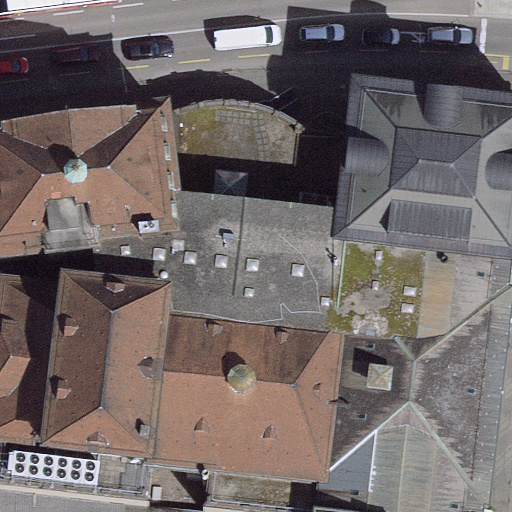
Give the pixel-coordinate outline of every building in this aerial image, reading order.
[(288,217),(339,222),(336,245),(502,265),(511,266),(511,259),(511,113),(463,108),(464,105),(444,102),(417,99),(416,103),(351,95),(346,134),(300,134),(288,217)] [(158,118),(168,205),(288,217),(300,134),(301,131),(295,127),(274,118),(257,111),(237,107),(217,106),(200,107),(183,111),(167,117),(158,118)] [(44,266),(92,260),(91,254),(173,244),(168,205),(158,118),(69,128),(0,136),(0,264),(43,260),(44,266)] [(0,493),(28,497),(118,507),(160,511),(474,511),(474,508),(482,509),(483,499),(483,496),(481,495),(484,466),(486,466),(487,457),(485,456),(488,427),(490,427),(491,418),(489,417),(493,388),(495,389),(496,379),(494,379),(497,349),(499,350),(500,340),(498,340),(501,311),(503,311),(505,308),(506,297),(498,297),(500,281),(502,265),(336,245),(339,222),(288,217),(168,205),(173,244),(91,254),(92,260),(93,269),(89,270),(92,296),(60,293),(59,301),(2,294),(0,296),(0,493)] [(0,511),(160,511),(118,507),(28,497),(0,493),(0,511)]
